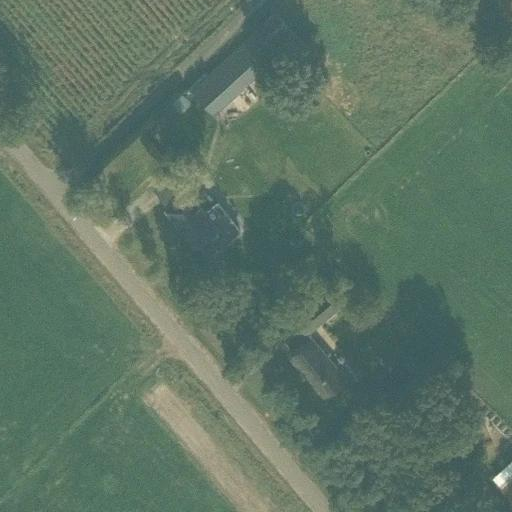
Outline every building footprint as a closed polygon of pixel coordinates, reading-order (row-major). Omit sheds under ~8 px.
[(207,75),(194,87),(202,98),(216,85),(221,90),(230,99),(278,52),(292,67),(310,51),(288,28),(275,13),(207,75)] [(177,171),(155,188),(167,203),(164,206),(195,244),(198,241),(209,255),(241,229),(218,201),(205,212),(198,204),(186,188),(189,185),(177,171)] [(324,292),(294,318),(307,334),(337,308),(324,292)] [(343,389),(357,378),(345,364),(339,370),(311,337),(290,356),(324,395),(338,383),(343,389)] [(450,450),(479,426),(466,412),(438,435),(450,450)] [(511,459),(493,478),(511,498),(511,459)]
